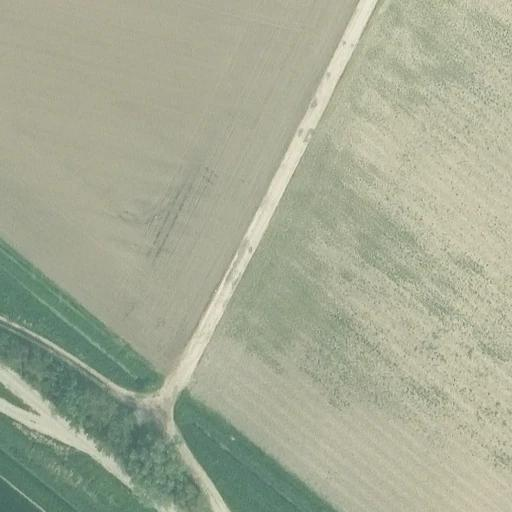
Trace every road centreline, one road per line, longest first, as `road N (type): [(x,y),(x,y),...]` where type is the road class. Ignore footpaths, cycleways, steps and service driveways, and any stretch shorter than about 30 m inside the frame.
road 1 (track): [(367,0),(176,385),(143,402)]
road 2 (unclassified): [(172,511),(0,370)]
road 3 (track): [(143,402),(118,397),(0,327)]
road 4 (track): [(143,402),(220,511)]
